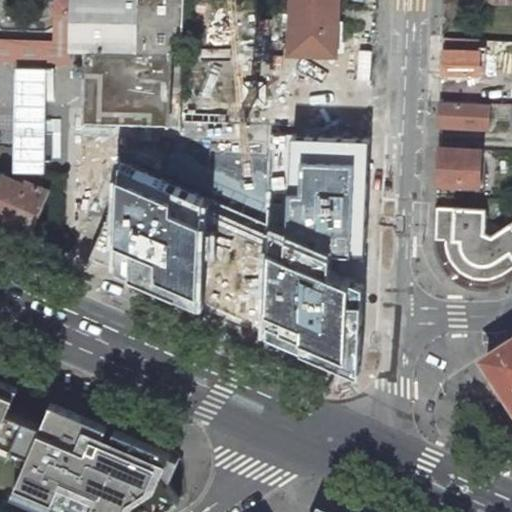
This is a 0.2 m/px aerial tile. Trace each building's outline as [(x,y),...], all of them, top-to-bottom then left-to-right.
[(336,5),(293,3),(291,52),(334,53),(336,5)] [(501,41),(444,37),(442,72),(479,74),(479,64),(486,64),(497,64),(500,59),(501,41)] [(491,102),(441,100),(440,124),(490,127),(491,102)] [(161,176),(131,161),(92,256),(362,373),(371,136),(337,134),(337,112),(301,112),(300,126),(187,123),(161,176)] [(482,149),(440,147),(438,181),(480,184),(482,149)] [(0,165),(0,217),(24,227),(42,183),(0,165)] [(511,221),(492,235),(484,231),(485,208),(437,206),(436,238),(445,239),(446,244),(446,248),(448,254),(450,259),(454,264),(457,268),(464,273),(468,275),(473,277),(480,279),(485,279),(491,278),(496,277),(504,273),(509,282),(511,279),(511,221)] [(511,353),(485,371),(511,412),(511,353)] [(18,386),(0,378),(0,452),(25,463),(13,493),(52,509),(57,497),(92,511),(124,511),(125,511),(136,511),(148,504),(153,511),(157,511),(179,498),(162,473),(170,451),(52,401),(42,424),(8,409),(18,386)]
